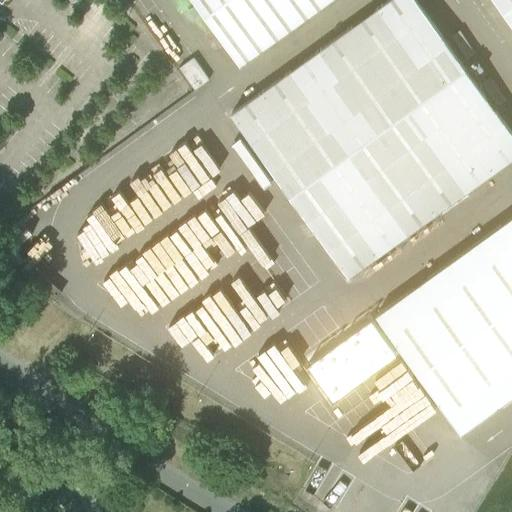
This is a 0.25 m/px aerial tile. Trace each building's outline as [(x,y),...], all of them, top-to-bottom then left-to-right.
[(191,0),(237,63),(324,0),(191,0)] [(511,136),(412,0),(387,0),(232,113),(315,226),(350,274),(451,199),(511,155),(511,136)] [(511,0),(496,0),(511,21),(511,0)] [(194,55),(179,66),(195,88),(210,77),(194,55)] [(511,392),(511,214),(376,313),(461,430),(504,399),(511,392)] [(28,277),(36,284),(45,274),(36,267),(28,277)] [(55,300),(57,298),(63,291),(48,279),(46,282),(43,280),(39,286),(55,300)] [(393,347),(367,312),(305,358),(331,392),(393,347)]
